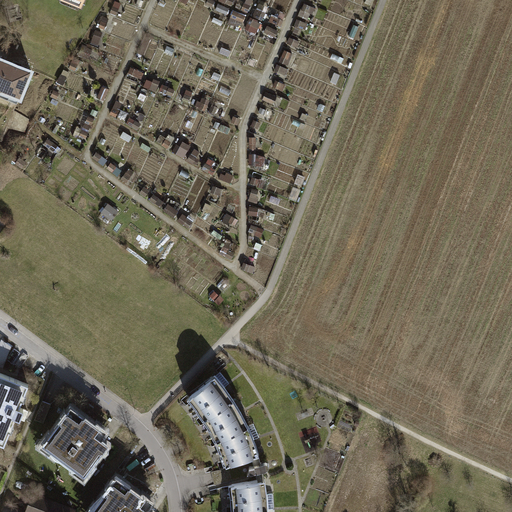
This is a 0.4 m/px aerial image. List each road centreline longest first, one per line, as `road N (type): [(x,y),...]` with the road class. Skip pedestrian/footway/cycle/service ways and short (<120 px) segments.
road 1 (track): [(384,0),(273,283),(141,427)]
road 2 (track): [(227,339),(511,481)]
road 3 (track): [(39,125),(266,295)]
road 4 (track): [(299,0),(242,128),(243,250),(232,268)]
road 5 (residential): [(0,324),(150,436),(171,467),(180,511)]
road 6 (track): [(154,0),(84,160)]
road 7 (track): [(143,25),(264,79)]
